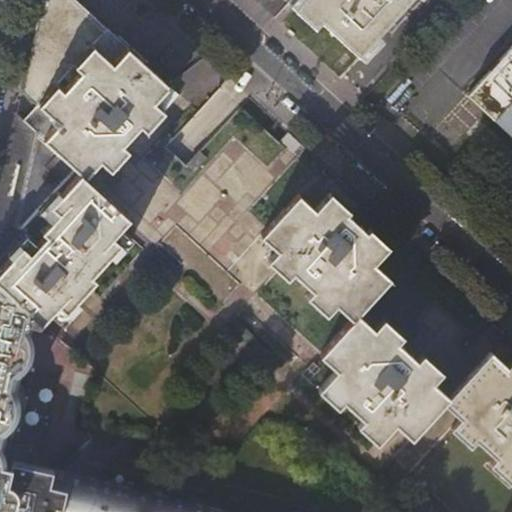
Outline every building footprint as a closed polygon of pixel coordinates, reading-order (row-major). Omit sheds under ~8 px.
[(60,122),(43,140),(79,174),(80,173),(97,155),(113,171),(131,151),(119,141),(137,121),(149,132),(167,112),(156,101),(170,85),(77,0),(52,0),(30,94),(39,102),(60,122)] [(308,0),(298,12),(317,29),(322,23),(359,57),(409,0),(308,0)] [(511,49),(468,98),(493,121),(511,137),(511,49)] [(60,122),(39,102),(23,121),(43,140),(60,122)] [(121,229),(130,219),(80,173),(79,174),(43,140),(23,121),(16,153),(8,146),(0,179),(0,248),(8,255),(59,303),(73,316),(82,305),(78,301),(96,280),(93,277),(111,256),(116,260),(133,240),(121,229)] [(193,178),(206,164),(198,157),(185,170),(193,178)] [(315,208),(299,193),(297,196),(261,234),(277,249),(268,259),(287,277),(293,271),(313,288),(307,295),(327,313),(336,303),(353,318),(320,353),(336,368),(319,388),(337,406),(344,400),(364,418),(357,424),(377,443),(387,432),(402,446),(435,411),(451,426),(441,437),(461,456),(467,449),(486,466),(480,473),(500,492),(509,481),(511,483),(511,510),(510,511),(511,511),(511,360),(507,366),(490,351),(449,396),(433,381),(443,370),(423,351),(416,359),(397,342),(404,334),(384,316),(374,326),(358,312),(391,276),(374,261),(389,245),(370,227),(367,230),(346,211),(349,207),(331,190),(315,208)] [(65,325),(73,316),(59,303),(8,255),(0,248),(0,255),(4,259),(0,263),(0,281),(44,323),(52,314),(65,325)] [(0,285),(43,325),(44,323),(0,281),(0,285)] [(40,328),(43,325),(0,285),(0,305),(26,320),(40,328)] [(0,348),(17,358),(26,320),(0,305),(0,348)] [(12,384),(17,358),(0,348),(0,511),(42,511),(49,484),(51,475),(53,467),(36,463),(39,450),(0,441),(0,432),(1,429),(9,422),(13,416),(17,406),(17,400),(16,391),(12,384)] [(64,467),(60,466),(57,468),(53,467),(51,475),(49,484),(66,488),(59,511),(61,511),(70,478),(64,467)] [(89,475),(79,481),(71,511),(244,511),(242,511),(241,511),(229,511),(228,511),(229,508),(89,475)] [(59,511),(66,488),(49,484),(42,511),(59,511)]
